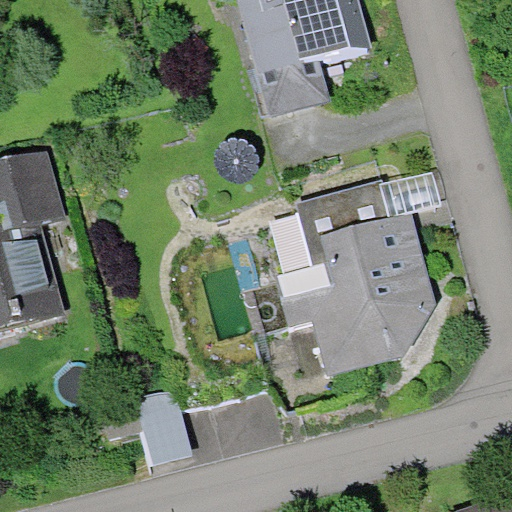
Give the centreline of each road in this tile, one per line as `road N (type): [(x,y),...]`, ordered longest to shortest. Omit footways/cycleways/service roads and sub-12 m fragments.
road 1 (residential): [(129,511),(511,417)]
road 2 (residential): [(511,325),(422,0)]
